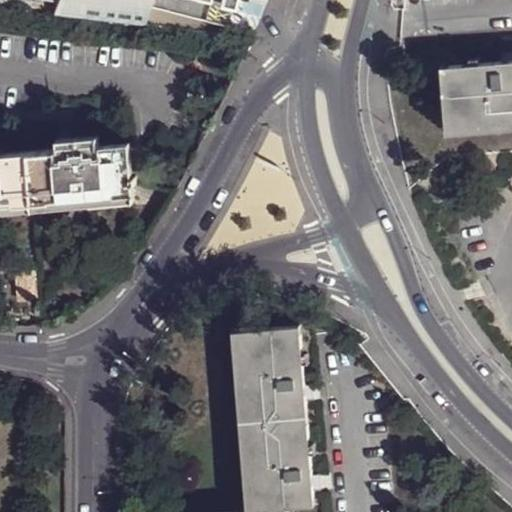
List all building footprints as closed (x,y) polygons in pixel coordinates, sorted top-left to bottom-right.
[(233,13),(236,1),(233,0),(220,0),(218,9),(233,13)] [(511,120),(511,61),(443,67),(448,126),(511,120)] [(59,139),(61,151),(99,149),(98,136),(59,139)] [(0,156),(0,209),(132,199),(130,145),(99,149),(61,151),(1,156),(0,156)] [(242,330),(250,511),(277,509),(309,506),(301,326),(242,330)]
